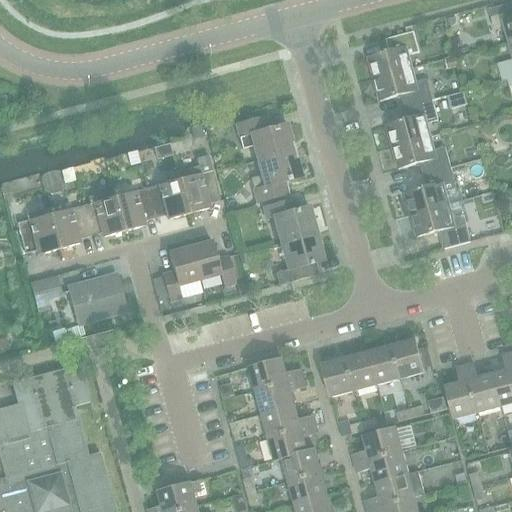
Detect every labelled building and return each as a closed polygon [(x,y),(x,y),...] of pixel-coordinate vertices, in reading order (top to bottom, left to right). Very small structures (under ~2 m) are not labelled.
[(504,25),(509,42),(511,41),(511,2),(488,9),(493,28),(504,25)] [(368,56),(374,79),(412,69),(408,55),(419,52),(414,31),(386,39),(389,50),(368,56)] [(507,80),(508,80),(511,79),(511,41),(509,42),(511,54),(511,59),(498,64),(502,81),(507,80)] [(412,69),(374,79),(380,101),(401,95),(405,108),(433,100),(427,78),(416,81),(412,69)] [(0,109),(8,107),(5,96),(0,97),(0,109)] [(386,124),(393,147),(431,137),(427,123),(438,120),(433,100),(405,108),(408,118),(386,124)] [(253,145),(257,161),(292,153),(289,142),(292,141),(287,125),(270,129),(267,117),(236,125),(242,148),(253,145)] [(431,137),(393,147),(398,169),(420,163),(423,175),(451,167),(446,146),(435,149),(431,137)] [(292,153),(257,161),(264,186),(253,188),(257,202),(288,194),(284,181),(301,176),(296,161),(294,161),(292,153)] [(179,179),(179,180),(188,214),(209,209),(207,204),(220,200),(208,155),(196,158),(198,166),(177,172),(179,179)] [(405,192),(411,215),(449,204),(446,191),(457,188),(451,167),(423,175),(426,186),(405,192)] [(179,180),(147,188),(154,218),(167,215),(168,220),(188,214),(179,180)] [(147,188),(114,197),(123,232),(145,226),(144,221),(154,218),(147,188)] [(114,197),(81,206),(90,236),(102,232),(104,237),(123,232),(114,197)] [(274,217),(281,243),(316,234),(309,207),(299,209),(296,198),(262,207),(266,219),(274,217)] [(449,204),(411,215),(417,237),(438,231),(443,249),(471,242),(464,214),(453,217),(449,204)] [(81,206),(50,215),(60,249),(80,244),(79,239),(90,236),(81,206)] [(60,249),(50,215),(48,208),(28,214),(30,220),(17,223),(25,253),(36,250),(38,255),(60,249)] [(316,234),(281,243),(288,270),(276,273),(280,285),(317,275),(314,264),(323,261),(316,234)] [(212,241),(190,247),(199,280),(219,274),(223,287),(236,283),(229,256),(217,260),(212,241)] [(199,280),(190,247),(170,252),(175,271),(163,274),(171,301),(182,298),(178,286),(199,280)] [(46,299),(60,295),(55,277),(32,283),(40,311),(49,308),(46,299)] [(81,322),(124,311),(115,277),(72,289),(81,322)] [(504,321),(511,318),(511,307),(501,310),(504,321)] [(415,339),(392,346),(401,379),(424,373),(415,339)] [(392,346),(368,352),(377,385),(401,379),(392,346)] [(368,352),(345,358),(354,391),(377,385),(368,352)] [(506,370),(492,374),(501,407),(511,404),(511,357),(511,353),(502,356),(506,370)] [(354,391),(345,358),(321,365),(330,398),(354,391)] [(250,368),(256,391),(304,378),(301,370),(287,374),(283,359),(250,368)] [(474,364),(465,366),(478,413),(501,407),(492,374),(478,378),(474,364)] [(0,479),(0,486),(6,485),(7,491),(28,485),(24,473),(57,465),(66,462),(88,456),(87,456),(77,419),(74,406),(88,403),(79,365),(72,366),(72,367),(24,380),(24,379),(11,383),(17,404),(0,408),(0,455),(10,453),(16,475),(0,479)] [(478,413),(465,366),(456,368),(460,383),(445,387),(454,420),(478,413)] [(304,378),(256,391),(262,415),(296,405),(292,391),(306,387),(304,378)] [(296,405),(262,415),(268,438),(316,424),(314,416),(299,420),(296,405)] [(422,406),(409,410),(411,419),(425,415),(422,406)] [(411,419),(409,410),(396,413),(398,422),(411,419)] [(375,419),(362,423),(365,431),(378,428),(375,419)] [(362,423),(350,426),(348,420),(338,423),(342,437),(352,434),(352,435),(365,431),(362,423)] [(316,424),(268,438),(275,461),(316,450),(316,449),(308,451),(304,437),(318,433),(316,424)] [(352,455),(355,464),(402,451),(396,427),(363,437),(367,451),(352,455)] [(232,434),(235,446),(248,443),(245,430),(232,434)] [(316,450),(275,461),(282,459),(288,482),(322,473),(316,450)] [(402,451),(355,464),(357,473),(371,469),(375,483),(408,474),(402,451)] [(115,511),(99,452),(87,456),(88,456),(66,462),(57,465),(24,473),(28,485),(7,491),(6,485),(0,486),(0,511),(115,511)] [(478,472),(469,475),(473,488),(482,485),(478,472)] [(322,473),(288,482),(295,505),(328,496),(322,473)] [(365,501),(367,511),(415,497),(408,474),(375,483),(379,497),(365,501)] [(244,480),(247,493),(256,491),(253,478),(244,480)] [(148,511),(180,511),(198,507),(196,498),(207,495),(204,480),(158,493),(162,507),(148,511)] [(482,485),(473,488),(476,501),(485,498),(482,485)] [(256,491),(247,493),(251,506),(260,504),(256,491)] [(332,511),(328,496),(295,505),(296,511),(332,511)] [(418,511),(415,497),(367,511),(418,511)]
